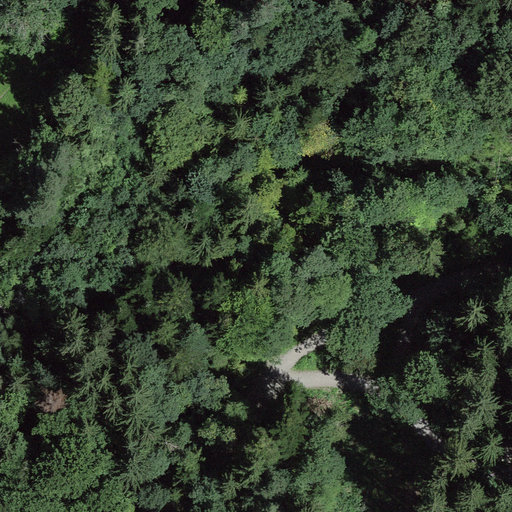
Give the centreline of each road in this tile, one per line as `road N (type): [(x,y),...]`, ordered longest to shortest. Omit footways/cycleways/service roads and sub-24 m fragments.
road 1 (track): [(186,511),(264,384),(306,349),(432,292),(498,267),(511,270)]
road 2 (track): [(264,384),(308,377),(395,390),(405,417),(428,442),(464,463),(511,474)]
